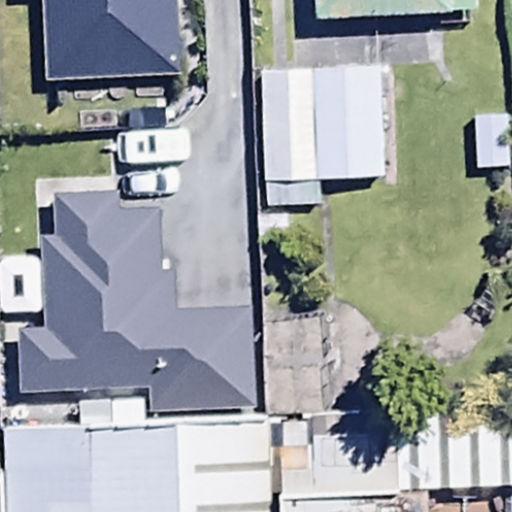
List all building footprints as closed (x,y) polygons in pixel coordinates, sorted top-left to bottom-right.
[(315,0),(317,36),(476,31),(474,0),(315,0)] [(378,81),(309,84),(313,196),(382,193),(378,81)] [(309,84),(257,85),(262,220),(314,218),(313,196),(309,84)] [(507,127),(471,129),(474,185),(510,183),(507,127)] [(30,426),(32,482),(32,511),(283,511),(280,418),(30,426)] [(32,511),(32,482),(0,482),(0,511),(32,511)]
